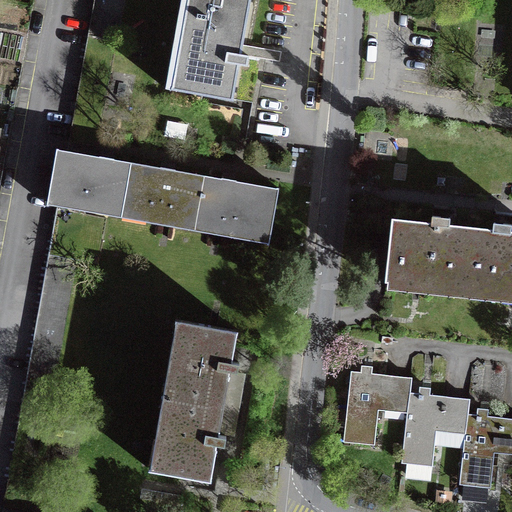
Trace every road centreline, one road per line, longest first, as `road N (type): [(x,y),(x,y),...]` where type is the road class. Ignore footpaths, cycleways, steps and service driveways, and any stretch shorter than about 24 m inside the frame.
road 1 (residential): [(320,495),(308,443),(348,0)]
road 2 (residential): [(0,250),(47,0)]
